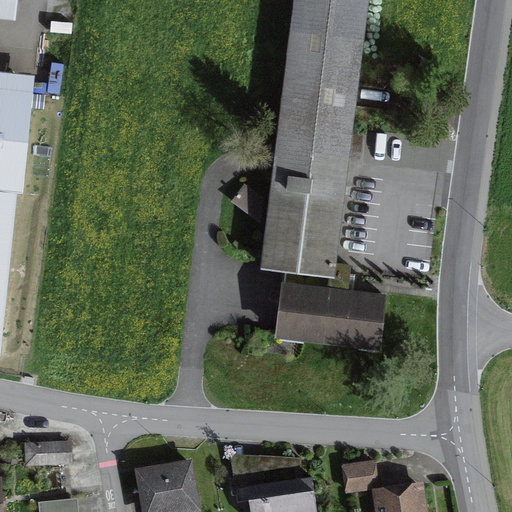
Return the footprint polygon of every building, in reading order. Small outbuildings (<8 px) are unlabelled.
[(17,0),(0,0),(0,26),(15,28),(17,0)] [(296,0),(261,276),(284,278),(276,340),(379,353),(386,301),(343,295),(346,271),(336,270),(371,0),(296,0)] [(37,80),(0,75),(0,200),(25,202),(37,80)] [(71,469),(69,447),(27,450),(28,471),(71,469)] [(200,511),(192,465),(140,474),(146,511),(200,511)] [(371,467),(345,471),(350,497),(376,493),(371,467)] [(315,511),(312,484),(251,492),(253,511),(315,511)] [(427,511),(424,489),(379,495),(380,511),(427,511)] [(78,511),(78,503),(40,507),(40,511),(78,511)]
